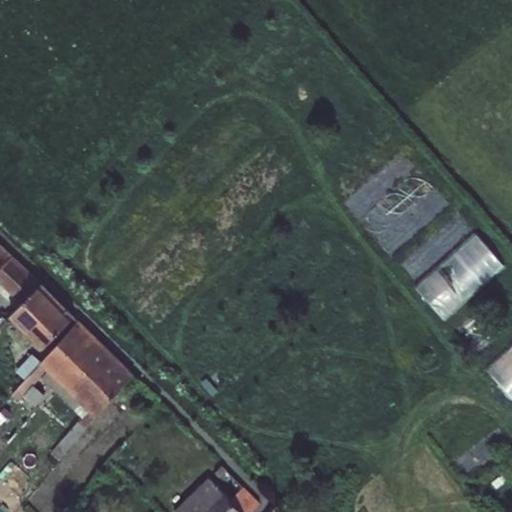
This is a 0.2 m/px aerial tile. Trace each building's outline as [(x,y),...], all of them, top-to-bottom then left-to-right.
[(0,240),(0,260),(10,250),(0,240)] [(41,280),(10,250),(0,260),(0,277),(17,294),(22,299),(41,280)] [(58,295),(41,280),(22,299),(17,294),(6,306),(11,311),(10,312),(27,328),(58,295)] [(74,311),(58,295),(27,328),(43,343),(74,311)] [(39,358),(37,357),(9,389),(14,394),(42,363),(75,394),(113,353),(96,336),(98,334),(78,315),(39,358)] [(132,371),(113,353),(75,394),(86,405),(73,420),(83,428),(132,371)] [(207,473),(171,511),(193,511),(220,486),(207,473)] [(227,492),(220,486),(193,511),(244,511),(259,498),(240,479),(227,492)]
